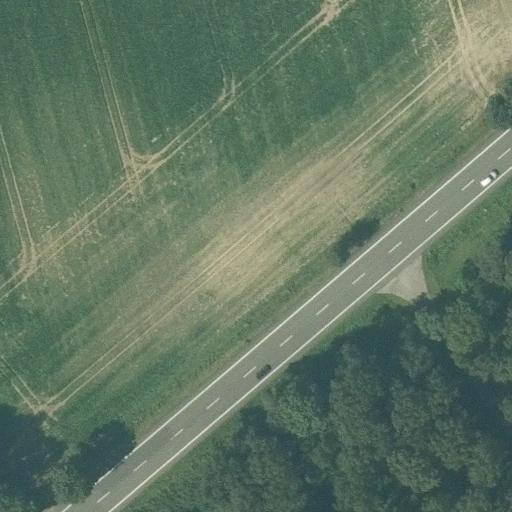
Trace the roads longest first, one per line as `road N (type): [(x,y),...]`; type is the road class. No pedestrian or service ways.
road 1 (secondary): [(384,254),(84,511)]
road 2 (unclassified): [(384,254),(511,435)]
road 3 (secondary): [(511,146),(384,254)]
